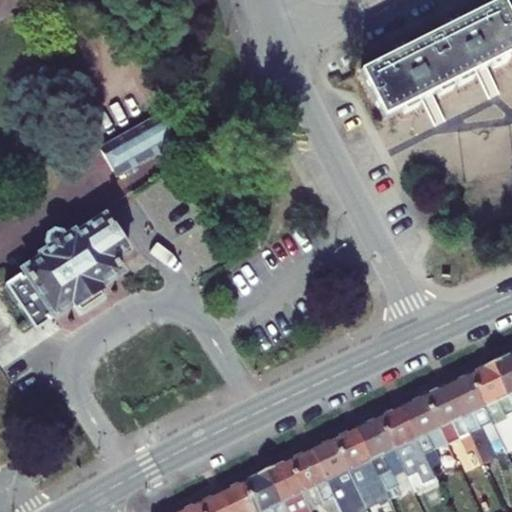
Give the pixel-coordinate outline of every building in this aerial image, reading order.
[(502,24),(363,96),(387,140),(511,75),(511,39),(510,41),(502,24)] [(149,131),(95,162),(110,189),(162,161),(149,131)] [(47,244),(37,250),(36,256),(39,261),(29,268),(32,272),(13,285),(43,330),(66,315),(71,323),(94,309),(88,301),(110,286),(102,274),(116,265),(94,231),(69,248),(66,244),(56,250),(53,246),(47,244)] [(511,368),(495,376),(511,414),(511,368)] [(472,387),(493,435),(495,439),(511,430),(511,414),(495,376),(472,387)] [(450,397),(475,454),(479,463),(489,459),(481,440),(493,435),(472,387),(450,397)] [(426,408),(447,456),(460,450),(464,459),(475,454),(450,397),(426,408)] [(405,418),(432,478),(444,473),(438,460),(447,456),(426,408),(405,418)] [(381,429),(395,461),(410,493),(421,488),(425,497),(438,491),(432,478),(405,418),(381,429)] [(359,439),(380,487),(389,507),(399,503),(392,484),(384,466),(395,461),(381,429),(359,439)] [(336,449),(358,497),(380,487),(359,439),(336,449)] [(313,460),(334,508),(358,497),(336,449),(313,460)] [(305,502),(317,497),(324,511),(334,508),(313,460),(290,470),(305,502)] [(267,481),(281,511),(309,511),(305,502),(290,470),(267,481)] [(281,511),(267,481),(245,491),(254,511),(281,511)] [(223,501),(228,511),(254,511),(245,491),(223,501)] [(201,511),(228,511),(223,501),(201,511)]
